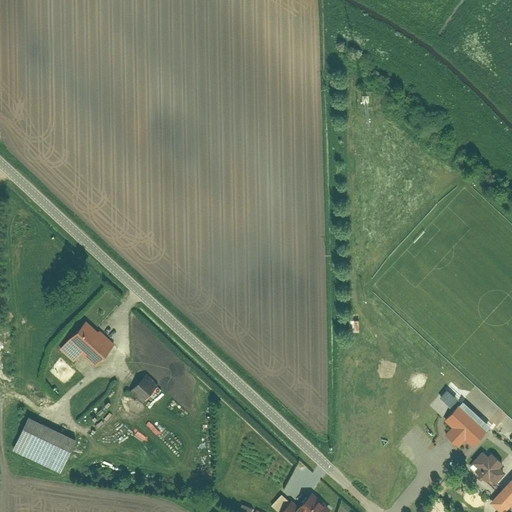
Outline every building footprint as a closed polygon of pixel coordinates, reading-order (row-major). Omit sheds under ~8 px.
[(349,320),(349,332),(359,332),(358,319),(349,320)] [(97,332),(85,321),(60,348),(71,358),(79,350),(94,363),(112,343),(98,331),(97,332)] [(141,400),(156,384),(145,374),(130,390),(141,400)] [(473,445),(486,431),(458,405),(445,419),(453,427),(446,435),(457,446),(465,437),(473,445)] [(74,438),(27,416),(13,447),(60,469),(74,438)] [(511,430),(500,423),(495,430),(511,441),(511,430)] [(489,477),(494,482),(503,473),(497,468),(501,463),(491,454),(487,458),(482,453),(473,462),(479,468),(476,471),(486,481),(489,477)] [(511,511),(511,480),(492,502),(502,511),(511,511)] [(327,511),(333,507),(314,490),(301,504),(294,498),(281,511),(280,511),(327,511)] [(280,493),(271,505),(280,511),(289,500),(280,493)] [(240,511),(251,511),(253,508),(242,503),(239,511),(240,511)]
